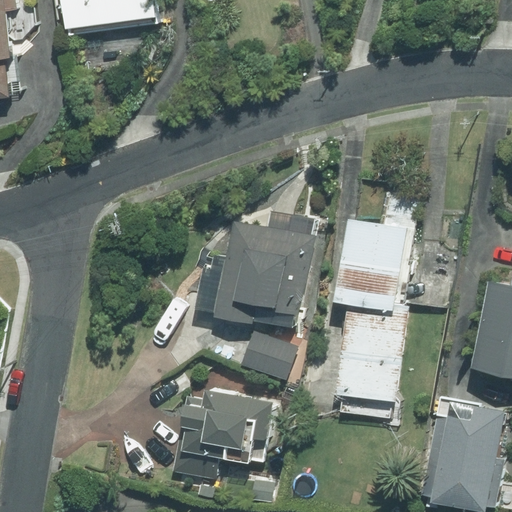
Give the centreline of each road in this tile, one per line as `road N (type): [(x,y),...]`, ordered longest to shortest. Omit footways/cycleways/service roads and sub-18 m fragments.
road 1 (residential): [(511,73),(327,95),(57,196)]
road 2 (residential): [(57,196),(63,275),(19,511)]
